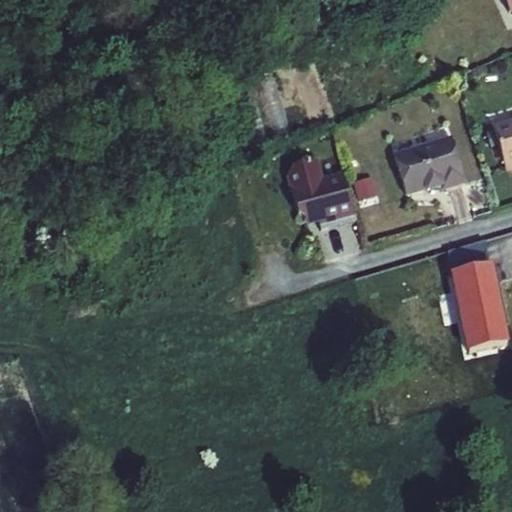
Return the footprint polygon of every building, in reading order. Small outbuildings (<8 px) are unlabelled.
[(511,120),(486,128),(498,168),(500,167),(506,170),(511,168),(511,120)] [(388,156),(399,194),(434,184),(436,189),(458,183),(446,140),(436,143),(432,140),(424,143),(421,147),(388,156)] [(348,213),(334,167),(314,173),(308,154),(285,161),(279,171),(291,209),(297,212),(309,209),(314,224),(348,213)] [(357,182),(364,206),(378,202),(371,178),(357,182)] [(511,234),(509,223),(425,248),(441,302),(469,294),(474,310),(511,298),(511,234)]
